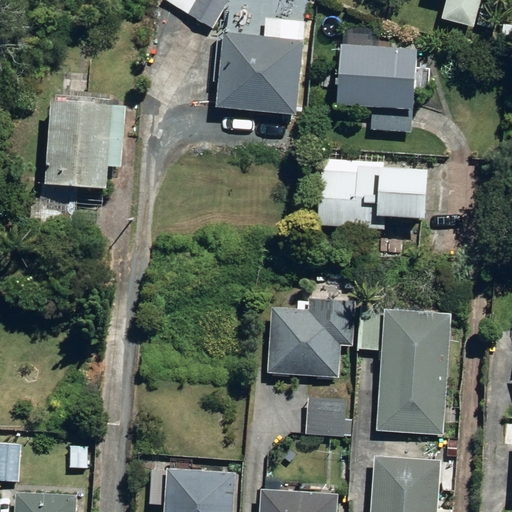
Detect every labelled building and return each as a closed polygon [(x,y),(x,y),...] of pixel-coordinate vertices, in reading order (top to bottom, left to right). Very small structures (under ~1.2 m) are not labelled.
[(164,0),(164,1),(214,29),(230,0),(164,0)] [(448,0),(443,21),(476,29),(477,24),(493,28),(498,8),(482,4),(483,0),(448,0)] [(217,112),(297,118),(304,24),(266,20),(265,39),(223,35),(217,112)] [(371,132),(412,135),(418,52),(342,47),(338,109),(373,111),(371,132)] [(30,230),(65,233),(68,191),(100,193),(102,169),(114,170),(118,108),(45,104),(40,188),(33,188),(30,230)] [(316,227),(380,231),(381,220),(424,223),(427,174),(380,171),(380,164),(320,160),(316,227)] [(271,375),(342,377),(343,346),(355,346),(357,304),(312,301),(312,312),(274,310),(271,375)] [(379,432),(446,437),(455,317),(388,312),(389,309),(363,307),(360,350),(385,352),(379,432)] [(349,419),(350,399),(308,397),(306,434),(354,436),(355,419),(349,419)] [(449,457),(458,457),(459,441),(450,440),(449,457)] [(0,481),(18,483),(20,446),(0,444),(0,481)] [(91,445),(72,444),(71,468),(90,468),(91,445)] [(374,511),(439,511),(443,462),(378,457),(374,511)] [(162,511),(232,511),(235,477),(165,473),(163,509),(162,511)] [(336,511),(337,498),(261,493),(259,511),(336,511)] [(15,511),(76,511),(77,498),(16,495),(15,511)]
